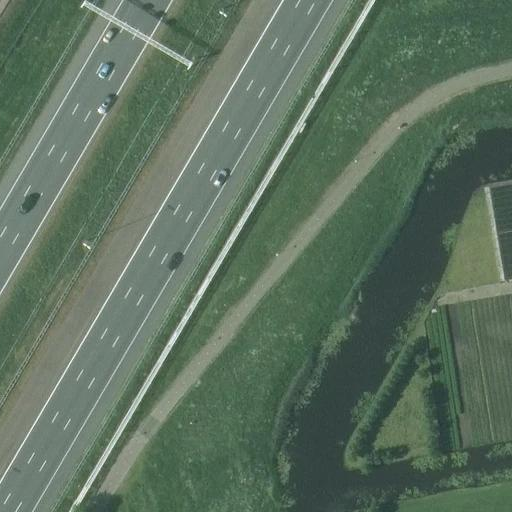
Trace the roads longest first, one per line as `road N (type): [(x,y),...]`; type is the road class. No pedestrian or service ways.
road 1 (motorway): [(6,511),(312,0)]
road 2 (motorway): [(148,0),(0,254)]
